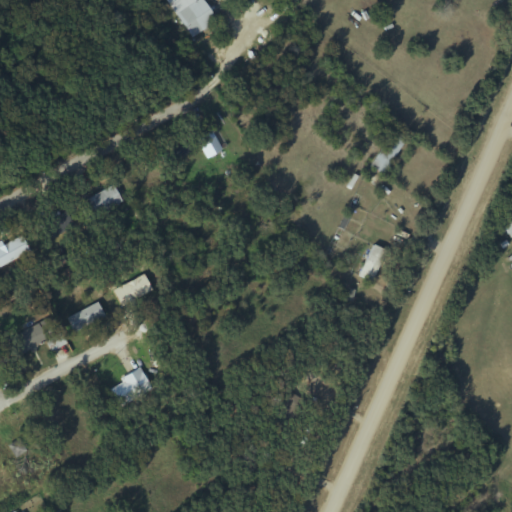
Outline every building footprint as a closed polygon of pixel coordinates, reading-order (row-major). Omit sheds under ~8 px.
[(215,23),(200,0),(198,0),(175,15),(190,39),(215,23)] [(207,159),(221,150),(208,129),(193,139),(207,159)] [(383,176),(406,139),(392,131),(369,168),(383,176)] [(77,205),(87,222),(121,202),(111,185),(77,205)] [(39,225),(47,241),(73,227),(65,212),(39,225)] [(0,267),(29,252),(20,236),(0,247),(0,267)] [(357,276),(371,283),(386,252),(372,245),(357,276)] [(67,316),(85,306),(78,296),(61,307),(67,316)] [(56,336),(48,320),(5,341),(13,357),(56,336)] [(121,409),(151,393),(139,370),(108,386),(121,409)] [(0,511),(3,511),(89,466),(74,436),(9,471),(0,454),(0,511)]
